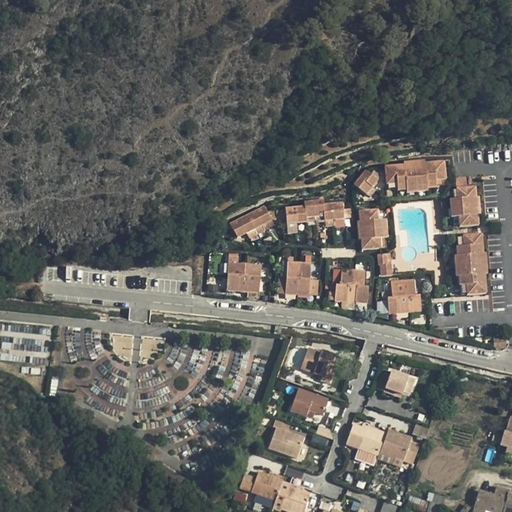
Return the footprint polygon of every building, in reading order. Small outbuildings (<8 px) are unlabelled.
[(386,164),(387,184),(406,182),(406,184),(427,183),(427,180),(447,179),(445,160),(425,161),(425,159),(404,160),(404,163),(386,164)] [(355,184),(368,194),(379,178),(366,169),(355,184)] [(452,197),(454,216),(461,216),(461,225),(480,224),(479,216),(482,215),(481,196),(478,196),(477,186),(470,186),(469,175),(458,176),(459,187),(460,197),(452,197)] [(406,182),(387,184),(388,190),(406,189),(406,191),(428,189),(427,188),(448,186),(447,179),(427,180),(427,183),(406,184),(406,182)] [(451,187),(452,197),(460,197),(459,187),(451,187)] [(287,206),(288,222),(346,221),(345,204),(326,205),(326,200),(306,200),(306,205),(287,206)] [(231,218),(239,235),(274,218),(266,202),(231,218)] [(361,210),(363,248),(382,247),(382,236),(387,236),(389,236),(388,219),(385,219),(380,220),(380,209),(361,210)] [(466,274),(467,294),(486,293),(485,273),(488,273),(487,252),(484,251),(482,233),(464,234),(465,253),(462,253),(462,274),(466,274)] [(459,294),(467,294),(466,274),(462,274),(462,253),(465,253),(464,234),(457,235),(458,253),(455,253),(456,274),(458,274),(459,294)] [(382,263),(382,274),(393,274),(393,262),(389,262),(388,251),(379,252),(379,263),(382,263)] [(230,259),(228,288),(260,291),(262,262),(230,259)] [(288,259),(285,292),(309,294),(312,261),(288,259)] [(336,282),(335,299),(368,302),(369,285),(365,284),(365,269),(342,268),(340,282),(336,282)] [(387,296),(388,313),(422,312),(421,294),(416,295),(415,279),(391,281),(392,296),(387,296)] [(0,350),(0,352),(0,359),(29,362),(30,356),(41,357),(42,339),(13,336),(13,342),(2,342),(1,350),(0,350)] [(310,353),(302,373),(325,382),(324,385),(333,387),(338,372),(330,369),(333,361),(310,353)] [(376,388),(384,390),(390,372),(382,369),(376,388)] [(392,372),(386,389),(404,396),(406,393),(412,396),(417,381),(392,372)] [(454,388),(450,401),(465,406),(469,393),(454,388)] [(403,400),(404,396),(386,389),(385,393),(403,400)] [(300,394),(292,416),(305,422),(307,415),(323,421),(329,405),(300,394)] [(78,401),(77,402),(73,408),(109,432),(113,426),(99,416),(78,401)] [(504,432),(500,446),(507,448),(511,449),(511,418),(510,418),(506,433),(504,432)] [(351,425),(344,444),(379,457),(380,453),(387,433),(360,424),(359,428),(351,425)] [(276,436),(269,456),(297,466),(304,446),(288,441),(292,431),(277,426),(273,435),(276,436)] [(387,433),(380,453),(393,458),(391,461),(402,465),(404,460),(413,464),(419,447),(410,443),(411,439),(388,430),(387,433)] [(144,439),(144,440),(136,451),(191,489),(194,483),(163,462),(169,455),(152,444),(144,439)] [(269,480),(283,485),(284,481),(270,476),(269,480)] [(260,477),(252,497),(275,506),(282,488),(283,485),(269,480),(260,477)] [(247,480),(242,495),(249,497),(254,482),(247,480)] [(282,488),(303,496),(304,493),(283,485),(282,488)] [(275,506),(273,510),(278,511),(282,511),(283,510),(287,511),(304,511),(309,498),(303,496),(282,488),(275,506)] [(478,492),(473,509),(480,511),(483,511),(484,510),(492,511),(501,511),(502,511),(504,511),(511,511),(511,497),(507,496),(508,493),(495,488),(492,497),(478,492)] [(410,496),(407,506),(423,511),(439,511),(441,507),(410,496)]
